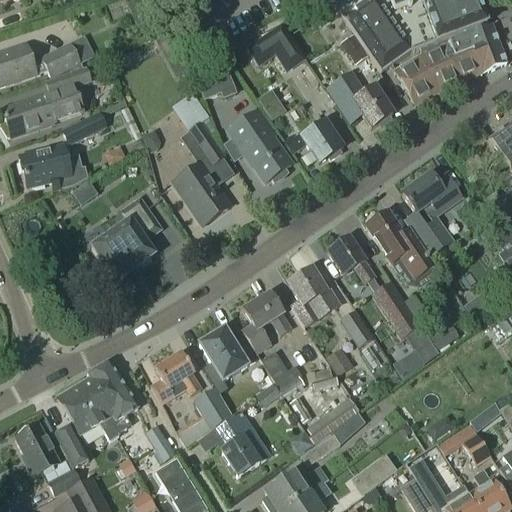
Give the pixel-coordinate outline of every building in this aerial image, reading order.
[(475,0),(374,0),(333,13),(380,77),(410,56),(485,29),(474,1),(476,0),(475,0)] [(139,2),(126,8),(135,30),(149,24),(139,2)] [(316,12),(301,21),(311,37),(326,27),(316,12)] [(423,56),(390,77),(413,111),(436,96),(479,78),(479,79),(505,68),(490,29),(423,56)] [(302,65),(279,31),(246,54),(257,70),(274,59),(285,76),(302,65)] [(352,41),(340,50),(356,71),(368,62),(352,41)] [(24,49),(0,57),(0,91),(34,80),(24,49)] [(68,49),(39,63),(49,82),(78,68),(68,49)] [(221,66),(192,79),(203,104),(219,97),(215,86),(228,81),(221,66)] [(0,117),(3,128),(0,128),(0,133),(5,142),(8,141),(8,143),(51,129),(50,126),(80,116),(72,91),(74,90),(69,78),(44,87),(48,98),(0,114),(0,117)] [(351,84),(331,97),(343,115),(353,109),(369,133),(378,127),(379,130),(389,124),(387,121),(391,119),(373,91),(362,98),(351,84)] [(176,130),(198,119),(185,92),(163,103),(176,130)] [(256,115),(229,135),(232,142),(263,188),(269,183),(272,187),(286,178),(284,174),(290,169),(271,142),(274,140),(256,115)] [(96,118),(60,135),(67,150),(103,132),(96,118)] [(509,177),(511,174),(511,121),(484,143),(509,177)] [(290,139),(282,145),(291,158),(304,149),(317,168),(327,161),(329,164),(339,157),(337,155),(340,152),(338,149),(341,147),(335,137),(332,139),(323,127),(300,142),(298,138),(292,142),(290,139)] [(200,128),(186,137),(209,170),(222,161),(200,128)] [(61,150),(17,161),(25,192),(69,181),(61,150)] [(124,162),(118,151),(102,159),(108,171),(124,162)] [(509,179),(494,157),(480,167),(474,159),(460,169),(480,197),(495,187),(496,188),(509,179)] [(199,168),(170,187),(200,230),(228,211),(199,168)] [(444,179),(435,186),(429,178),(400,198),(414,218),(402,226),(429,263),(452,247),(435,222),(461,203),(444,179)] [(472,204),(487,231),(498,223),(481,198),(472,204)] [(128,224),(89,251),(103,270),(102,273),(107,280),(110,281),(113,286),(152,259),(142,244),(158,233),(138,203),(121,215),(128,224)] [(386,217),(364,231),(389,269),(398,263),(412,284),(432,271),(407,235),(401,239),(386,217)] [(511,274),(511,236),(501,222),(486,233),(501,256),(496,260),(508,278),(511,274)] [(347,242),(326,257),(340,278),(352,271),(363,287),(373,281),(362,265),(347,242)] [(310,273),(286,287),(297,305),(289,311),(302,332),(337,310),(326,292),(323,294),(310,273)] [(389,289),(375,298),(393,325),(406,316),(389,289)] [(251,329),(240,335),(255,358),(269,350),(258,333),(269,326),(278,340),(289,333),(280,319),(281,319),(268,298),(242,314),(251,329)] [(480,300),(469,307),(477,320),(488,313),(480,300)] [(511,308),(511,306),(501,314),(511,330),(511,308)] [(352,316),(339,324),(357,352),(370,343),(352,316)] [(427,343),(436,356),(457,341),(449,329),(427,343)] [(437,358),(436,356),(427,343),(419,332),(418,333),(404,342),(412,355),(422,369),(437,358)] [(222,333),(197,349),(209,369),(223,360),(233,374),(236,372),(245,385),(263,374),(253,359),(251,361),(241,344),(233,349),(222,333)] [(367,351),(381,369),(394,360),(380,341),(367,351)] [(278,394),(296,382),(299,381),(293,371),(285,376),(273,356),(259,365),(278,394)] [(336,380),(351,370),(341,356),(326,366),(336,380)] [(159,384),(148,390),(159,408),(183,393),(187,399),(198,392),(190,379),(192,378),(179,358),(153,374),(159,384)] [(105,366),(85,379),(88,384),(110,421),(106,423),(115,438),(125,433),(119,423),(136,413),(105,366)] [(56,404),(47,410),(62,436),(71,430),(78,441),(97,429),(107,446),(117,440),(115,438),(106,423),(110,421),(88,384),(55,403),(56,404)] [(272,388),(253,402),(261,412),(278,399),(272,388)] [(192,405),(202,422),(209,435),(228,420),(212,393),(192,405)] [(298,427),(307,440),(346,413),(337,400),(298,427)] [(240,417),(215,434),(223,445),(224,445),(228,451),(219,456),(236,482),(258,468),(258,467),(268,461),(240,417)] [(432,444),(442,437),(435,428),(425,435),(432,444)] [(17,441),(13,444),(33,481),(57,469),(36,431),(32,433),(31,431),(22,433),(16,439),(17,441)] [(154,431),(144,437),(156,455),(152,458),(159,469),(173,459),(166,449),(154,431)] [(346,443),(338,432),(331,437),(332,439),(338,449),(346,443)] [(332,439),(299,461),(305,471),(338,449),(332,439)] [(490,464),(475,441),(462,450),(477,472),(490,464)] [(453,453),(448,445),(437,452),(443,460),(453,453)] [(65,464),(70,475),(87,466),(77,447),(60,456),(65,464)] [(511,454),(501,462),(506,471),(498,476),(511,497),(511,454)] [(384,460),(351,485),(361,499),(395,475),(384,460)] [(132,476),(126,464),(116,469),(123,482),(132,476)] [(419,465),(407,473),(414,485),(431,511),(475,511),(468,499),(463,491),(443,503),(419,465)] [(294,475),(263,496),(265,499),(259,503),(264,511),(284,511),(308,496),(325,485),(317,472),(300,484),(294,475)] [(71,475),(46,489),(53,501),(77,488),(71,475)] [(479,492),(468,499),(475,511),(508,511),(491,484),(488,486),(482,476),(473,482),(479,492)] [(72,508),(63,511),(102,511),(88,485),(66,497),(72,508)] [(431,511),(414,485),(399,494),(410,511),(431,511)] [(317,511),(308,496),(284,511),(317,511)] [(133,511),(152,511),(144,497),(130,505),(133,511)]
